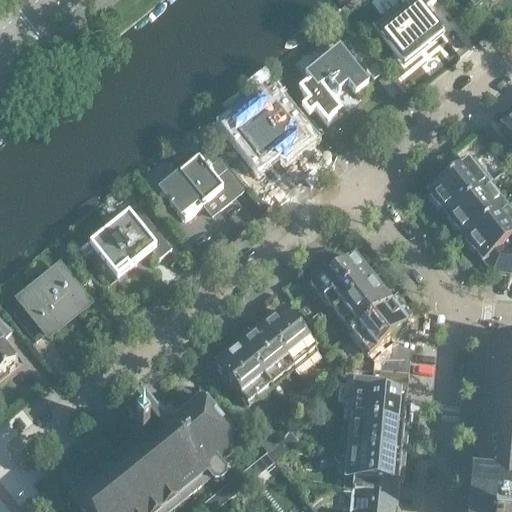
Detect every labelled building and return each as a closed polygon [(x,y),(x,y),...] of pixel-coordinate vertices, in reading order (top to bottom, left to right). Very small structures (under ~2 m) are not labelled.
[(443,37),(421,10),(423,9),(426,13),(436,5),(431,0),(401,0),(400,1),(411,15),(380,40),(404,69),(443,37)] [(487,0),(464,0),(474,11),(487,0)] [(338,94),(347,87),(355,97),(368,86),(339,50),(305,78),(320,97),(309,106),(313,110),(319,118),(327,129),(343,116),(330,99),(337,94),(338,94)] [(309,143),(282,109),(271,118),(265,111),(233,136),(259,169),(280,153),(287,161),(309,143)] [(319,118),(313,110),(306,116),(312,124),(319,118)] [(511,124),(502,132),(510,141),(505,144),(511,153),(511,124)] [(240,195),(210,157),(200,165),(198,163),(179,178),(180,179),(161,194),(185,224),(204,209),(212,219),(242,195),(241,194),(240,195)] [(446,222),(485,191),(467,168),(465,169),(460,163),(448,173),(453,179),(430,198),(431,199),(429,201),(440,215),(442,213),(447,218),(444,220),(446,222)] [(463,244),(502,212),(485,191),(446,222),(458,237),(460,235),(464,240),(462,242),(463,244)] [(94,246),(89,250),(117,284),(152,255),(159,264),(171,254),(137,211),(127,219),(124,222),(94,246)] [(507,245),(511,241),(511,224),(502,212),(463,244),(475,259),(477,257),(481,262),(479,264),(488,275),(498,276),(498,275),(508,276),(509,277),(511,251),(507,245)] [(356,295),(371,283),(362,273),(363,269),(358,262),(354,262),(352,260),(329,279),(327,276),(326,275),(325,275),(322,274),(321,273),(319,274),(317,274),(316,275),(314,276),(313,277),(312,278),(311,280),(310,281),(310,282),(310,284),(310,285),(311,287),(312,289),(332,314),(346,303),(350,303),(356,298),(356,295)] [(48,341),(87,310),(59,275),(20,306),(23,309),(13,317),(36,345),(37,344),(45,337),(48,341)] [(374,318),(389,306),(380,295),(381,292),(376,285),(372,285),(371,283),(356,295),(356,298),(350,303),(346,303),(332,314),(350,337),(364,325),(368,326),(374,321),(374,318)] [(367,361),(407,329),(399,318),(399,315),(394,307),(390,308),(389,306),(374,318),(374,321),(368,326),(364,325),(350,337),(361,350),(360,352),(367,361)] [(326,319),(319,310),(316,312),(314,309),(307,314),(317,326),(326,319)] [(316,355),(293,325),(284,315),(274,323),(270,322),(263,328),(263,331),(261,333),(273,348),(277,349),(280,352),(280,356),(292,371),(306,360),(307,362),(316,355)] [(16,365),(2,347),(11,336),(3,328),(0,325),(0,378),(5,374),(9,376),(14,372),(14,368),(16,365)] [(292,371),(280,356),(280,352),(277,349),(273,348),(261,333),(239,351),(269,390),(292,371)] [(511,511),(511,340),(502,340),(502,342),(492,341),(491,348),(488,348),(476,479),(471,478),(467,511),(511,511)] [(409,366),(410,355),(410,354),(406,353),(402,352),(400,350),(397,349),(394,347),(386,353),(385,363),(375,363),(374,375),(382,376),(384,376),(385,364),(409,366)] [(269,390),(239,351),(237,353),(233,352),(226,358),(226,361),(216,370),(228,385),(228,388),(231,392),(234,392),(248,410),(257,402),(256,401),(269,390)] [(408,378),(409,366),(385,364),(384,376),(408,378)] [(405,409),(406,401),(407,390),(381,388),(382,376),(374,375),(366,374),(365,382),(356,382),(353,426),(404,430),(404,422),(408,420),(409,411),(405,409)] [(407,390),(408,378),(384,376),(382,376),(381,388),(407,390)] [(322,397),(315,389),(309,393),(317,403),(322,397)] [(317,403),(309,393),(304,398),(312,408),(317,403)] [(323,423),(325,394),(322,397),(317,403),(312,408),(311,409),(322,423),(323,423)] [(225,481),(225,475),(222,470),(224,469),(221,465),(241,449),(200,398),(173,419),(169,414),(162,419),(147,401),(145,403),(144,401),(128,415),(129,416),(127,417),(136,429),(131,433),(136,440),(80,485),(79,484),(71,491),(76,497),(69,502),(77,511),(173,511),(211,482),(213,485),(219,485),(225,481)] [(406,448),(407,440),(403,437),(404,430),(353,426),(350,454),(401,458),(402,450),(406,448)] [(277,449),(262,430),(252,438),(267,456),(277,449)] [(298,448),(287,434),(282,442),(291,454),(298,448)] [(291,454),(282,442),(277,449),(285,459),(291,454)] [(285,459),(277,449),(267,456),(275,466),(285,459)] [(404,477),(404,472),(405,468),(401,465),(401,458),(350,454),(347,494),(372,496),(398,498),(400,479),(404,477)] [(261,478),(275,466),(267,456),(253,468),(261,478)] [(261,478),(253,468),(246,474),(254,484),(261,478)] [(239,496),(254,484),(246,474),(231,485),(239,496)] [(239,496),(231,485),(223,491),(231,502),(239,496)] [(213,511),(218,511),(231,502),(223,491),(208,504),(213,511)] [(370,511),(371,507),(372,496),(347,494),(347,499),(355,500),(353,511),(370,511)] [(397,510),(398,498),(372,496),(371,507),(397,510)]
